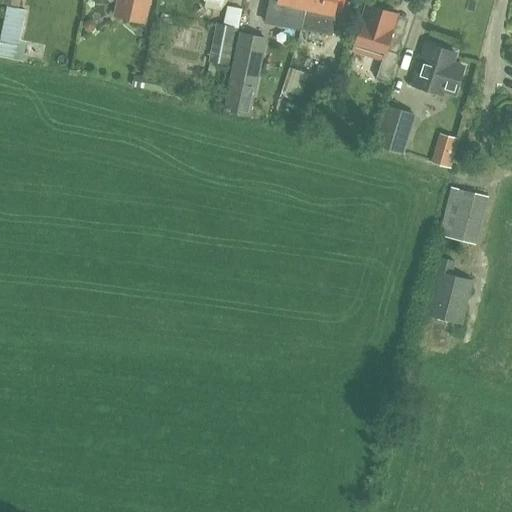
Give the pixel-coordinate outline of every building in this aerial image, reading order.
[(116,0),(113,16),(146,23),(151,0),(116,0)] [(205,0),(204,6),(218,10),(220,0),(205,0)] [(305,9),(306,0),(278,0),(278,3),(275,18),(289,21),(292,6),(305,9)] [(334,13),(336,0),(306,0),(305,9),(301,29),(331,35),(336,14),(334,13)] [(389,82),(398,52),(397,51),(403,32),(388,27),(392,13),(367,5),(352,52),(381,61),(376,77),(389,82)] [(0,55),(22,61),(26,41),(20,39),(26,10),(7,6),(0,40),(0,55)] [(238,32),(242,9),(228,6),(224,25),(216,23),(209,61),(210,61),(206,80),(214,81),(217,62),(229,65),(235,32),(238,32)] [(229,78),(223,110),(249,116),(256,84),(257,84),(267,37),(240,32),(229,78)] [(455,97),(465,65),(454,61),(456,53),(425,43),(412,86),(443,95),(444,93),(455,97)] [(327,63),(335,69),(347,55),(338,48),(327,63)] [(314,103),(327,107),(333,87),(334,87),(338,72),(322,68),(318,82),(321,83),(314,103)] [(144,89),(147,77),(134,75),(132,86),(144,89)] [(160,91),(162,80),(147,77),(144,89),(160,91)] [(404,155),(417,114),(386,104),(373,145),(404,155)] [(450,167),(454,153),(439,148),(434,162),(450,167)] [(483,195),(467,191),(451,187),(439,235),(476,245),(488,197),(483,195)] [(462,324),(473,280),(452,275),(455,261),(439,257),(425,314),(462,324)]
